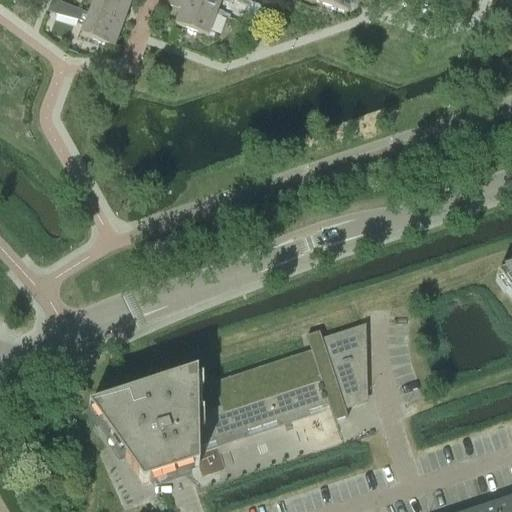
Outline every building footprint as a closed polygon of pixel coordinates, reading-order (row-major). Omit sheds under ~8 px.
[(121,27),(129,5),(114,0),(94,0),(89,15),(121,27)] [(209,32),(215,15),(215,14),(182,2),(183,2),(178,0),(162,0),(161,4),(180,11),(175,24),(213,38),(215,34),(209,32)] [(183,0),(183,2),(182,2),(215,14),(215,15),(220,17),(222,12),(217,10),(220,0),(183,0)] [(351,0),(314,0),(314,1),(347,13),(351,0)] [(59,4),(51,1),(46,13),(55,16),(59,4)] [(121,27),(89,15),(80,12),(77,22),(85,25),(81,37),(113,49),(121,27)] [(142,247),(146,259),(180,247),(176,235),(142,247)] [(511,270),(496,276),(511,299),(511,270)] [(198,468),(198,454),(198,448),(213,443),(215,448),(247,438),(246,432),(275,423),(277,429),(308,418),(306,412),(328,404),(330,412),(334,424),(347,419),(344,410),(364,403),(363,330),(322,343),(319,334),(306,338),(311,352),(212,384),(220,408),(197,415),(196,374),(87,409),(142,487),(198,468)] [(511,511),(511,499),(492,506),(493,511),(511,511)]
